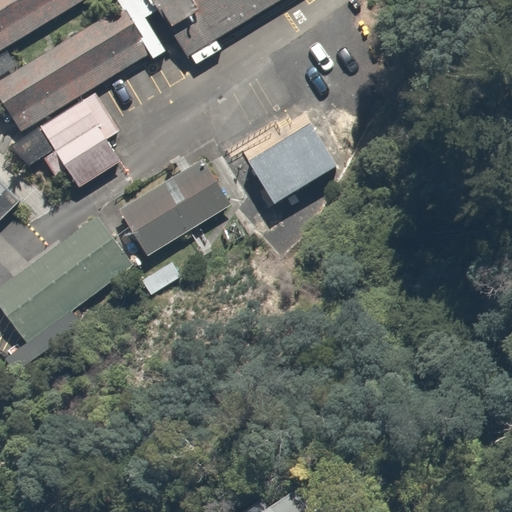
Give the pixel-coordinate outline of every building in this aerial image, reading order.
[(0,0),(0,39),(65,0),(0,0)] [(125,0),(164,64),(270,0),(125,0)] [(89,14),(0,67),(0,130),(117,60),(89,14)] [(366,71),(338,25),(304,46),(315,64),(283,83),(311,128),(299,136),(292,125),(266,141),(285,172),(268,182),(255,160),(229,176),(269,241),(321,208),(314,197),(359,169),(340,138),(365,123),(342,85),(366,71)] [(93,170),(53,105),(9,131),(48,196),(93,170)] [(203,218),(175,172),(91,223),(119,268),(203,218)] [(0,212),(16,198),(0,181),(0,212)] [(85,297),(47,245),(0,279),(0,355),(2,358),(85,297)] [(310,511),(296,489),(260,511),(310,511)]
